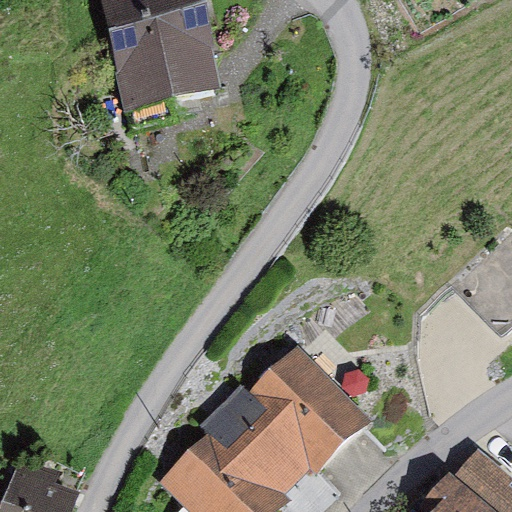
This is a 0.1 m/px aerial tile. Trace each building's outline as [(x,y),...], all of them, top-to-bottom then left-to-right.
[(202,0),(107,0),(136,116),(226,94),(202,0)] [(511,228),(458,293),(511,338),(511,337),(511,228)] [(292,511),(375,438),(313,367),(183,483),(208,511),(292,511)] [(60,480),(23,464),(3,511),(74,511),(79,502),(55,492),(60,480)] [(511,511),(511,494),(479,467),(442,511),(511,511)]
